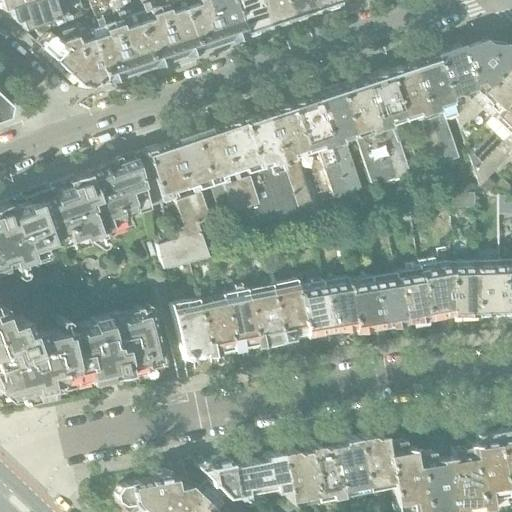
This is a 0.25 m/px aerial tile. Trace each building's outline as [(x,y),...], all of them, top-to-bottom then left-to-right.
[(0,0),(0,8),(5,7),(24,0),(0,0)] [(24,0),(5,7),(8,18),(12,21),(16,19),(19,27),(28,24),(32,22),(60,13),(62,19),(68,17),(81,13),(78,7),(79,6),(76,0),(24,0)] [(86,0),(92,15),(83,18),(83,19),(103,79),(124,71),(100,0),(86,0)] [(127,0),(100,0),(124,71),(148,63),(132,13),(127,0)] [(137,0),(141,10),(132,13),(148,63),(163,58),(172,56),(152,0),(137,0)] [(152,0),(172,56),(195,48),(178,0),(170,0),(169,1),(168,0),(152,0)] [(178,0),(195,48),(241,33),(242,32),(230,0),(178,0)] [(230,0),(242,32),(264,25),(255,0),(230,0)] [(255,0),(264,25),(289,17),(283,0),(255,0)] [(308,0),(283,0),(289,17),(312,9),(308,0)] [(308,0),(312,9),(336,1),(336,0),(308,0)] [(32,22),(28,24),(37,38),(34,42),(76,81),(87,84),(103,79),(83,19),(83,18),(82,18),(81,13),(68,17),(62,19),(60,13),(32,22)] [(478,92),(511,58),(511,57),(511,53),(501,43),(497,41),(484,39),(480,39),(464,45),(463,43),(458,45),(462,60),(459,61),(461,69),(441,77),(453,115),(468,100),(465,89),(471,87),(478,92)] [(433,53),(441,77),(461,69),(459,61),(462,60),(458,45),(433,53)] [(443,118),(453,115),(441,77),(433,53),(408,61),(425,111),(427,117),(443,161),(456,156),(443,118)] [(489,116),(511,93),(511,58),(478,92),(468,100),(453,115),(458,128),(463,142),(470,135),(463,126),(481,108),(489,116)] [(448,175),(443,161),(427,117),(425,111),(408,61),(385,69),(402,119),(412,116),(429,165),(429,166),(434,180),(448,175)] [(418,170),(402,119),(385,69),(360,77),(393,177),(399,193),(408,190),(403,174),(418,170)] [(393,177),(360,77),(336,85),(353,135),(358,149),(368,145),(380,181),(393,177)] [(332,150),(345,193),(359,189),(342,139),(353,135),(336,85),(312,93),(328,143),(336,140),(339,147),(332,150)] [(348,201),(345,193),(332,150),(328,143),(312,93),(288,101),(305,152),(315,148),(332,197),(331,198),(333,204),(339,222),(335,223),(338,231),(347,229),(361,225),(359,216),(354,217),(348,201)] [(467,155),(472,170),(511,129),(511,93),(489,116),(497,124),(467,155)] [(280,160),(283,165),(297,209),(310,205),(293,155),(305,152),(288,101),(263,109),(280,160)] [(283,165),(280,160),(263,109),(214,125),(229,171),(232,178),(242,205),(248,225),(261,221),(260,219),(283,212),(283,214),(297,209),(283,165)] [(217,213),(242,205),(232,178),(229,171),(214,125),(190,134),(207,184),(217,213)] [(511,129),(472,170),(477,185),(476,186),(488,190),(494,184),(486,177),(511,149),(511,129)] [(170,140),(167,141),(182,187),(188,185),(191,192),(184,194),(194,221),(206,217),(196,187),(207,184),(190,134),(170,140)] [(167,141),(142,149),(159,199),(170,196),(180,225),(194,221),(184,194),(177,197),(175,190),(182,187),(167,141)] [(158,200),(159,199),(142,149),(131,153),(132,156),(144,205),(144,204),(157,199),(158,200)] [(144,205),(132,156),(102,167),(101,164),(67,177),(64,182),(65,183),(49,189),(47,184),(18,194),(20,200),(4,205),(3,204),(0,202),(0,388),(5,393),(15,391),(17,399),(47,391),(46,389),(73,382),(73,385),(98,379),(127,372),(127,370),(159,362),(160,362),(150,322),(148,310),(132,314),(130,308),(117,311),(116,309),(103,312),(87,316),(87,318),(73,322),(74,328),(66,330),(65,325),(40,331),(39,327),(26,331),(20,314),(1,321),(0,318),(0,265),(0,264),(0,262),(7,259),(7,261),(40,249),(39,244),(45,242),(44,239),(62,233),(67,245),(82,239),(81,235),(95,229),(108,225),(107,222),(120,216),(119,212),(131,207),(132,209),(144,205)] [(410,219),(407,203),(399,206),(401,213),(403,215),(404,220),(410,219)] [(171,237),(154,243),(156,254),(160,269),(187,261),(211,255),(213,255),(221,253),(213,230),(198,234),(194,221),(180,225),(171,228),(173,236),(171,237)] [(473,313),(497,312),(495,234),(491,234),(491,258),(473,259),(473,313)] [(497,312),(511,311),(511,257),(501,258),(500,234),(495,234),(497,312)] [(448,313),(448,259),(442,259),(415,263),(416,266),(425,321),(437,319),(440,315),(448,313)] [(473,313),(473,259),(448,259),(448,313),(448,314),(457,314),(461,318),(469,317),(473,313)] [(414,323),(425,321),(416,266),(393,270),(401,321),(409,320),(414,323)] [(320,331),(328,330),(320,278),(318,267),(314,268),(316,279),(295,283),(303,329),(305,338),(317,336),(320,331)] [(401,321),(393,270),(369,274),(378,326),(401,322),(401,321)] [(352,330),(345,279),(344,274),(320,278),(328,330),(336,329),(341,332),(352,330)] [(352,330),(378,326),(369,274),(345,279),(352,330)] [(289,332),(303,329),(295,283),(293,277),(269,282),(280,339),(290,337),(289,332)] [(280,339),(269,282),(243,287),(255,343),(255,344),(265,342),(266,346),(281,343),(280,339)] [(206,348),(195,297),(176,301),(173,287),(165,289),(169,303),(171,313),(181,357),(182,359),(192,357),(191,351),(206,348)] [(219,292),(230,343),(231,349),(241,347),(241,346),(255,343),(243,287),(219,292)] [(215,346),(230,343),(219,292),(195,297),(207,354),(216,352),(215,346)] [(502,502),(511,500),(511,434),(510,435),(509,428),(491,431),(492,439),(502,502)] [(388,483),(382,442),(381,434),(372,436),(368,433),(351,436),(362,488),(388,483)] [(338,492),(362,488),(351,436),(340,438),(338,442),(328,445),(338,492)] [(422,511),(414,453),(412,445),(402,447),(401,439),(382,442),(388,483),(392,511),(410,508),(410,511),(422,511)] [(475,506),(502,502),(492,439),(476,442),(476,441),(465,443),(467,452),(475,506)] [(338,492),(328,445),(321,446),(317,443),(306,445),(304,449),(313,497),(338,492)] [(313,497),(304,449),(296,451),(292,448),(276,451),(283,487),(285,497),(288,502),(313,497)] [(283,487),(276,451),(263,453),(260,458),(228,464),(231,492),(234,495),(243,494),(243,491),(271,485),(271,489),(283,487)] [(448,511),(441,456),(431,457),(430,451),(414,453),(422,511),(448,511)] [(465,511),(476,511),(475,506),(467,452),(441,456),(448,511),(465,511)] [(223,493),(231,492),(228,464),(227,458),(221,454),(210,457),(207,463),(195,465),(196,467),(197,467),(205,476),(206,480),(223,493)] [(178,511),(196,493),(195,491),(185,482),(182,471),(180,461),(166,464),(167,474),(117,484),(112,491),(113,499),(120,503),(130,501),(140,511),(178,511)] [(215,511),(216,511),(214,509),(225,496),(223,493),(206,480),(195,491),(196,493),(178,511),(215,511)] [(285,511),(291,506),(285,500),(274,511),(285,511)]
